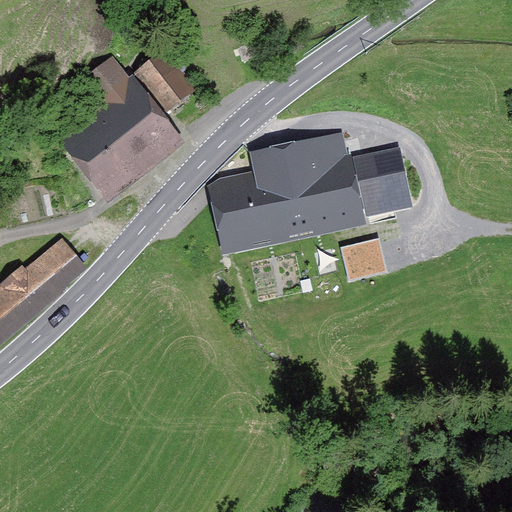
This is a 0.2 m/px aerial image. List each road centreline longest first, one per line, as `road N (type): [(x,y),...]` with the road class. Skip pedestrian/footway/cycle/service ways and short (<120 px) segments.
road 1 (secondary): [(0,369),(92,285),(236,130),(410,0)]
road 2 (track): [(236,130),(364,129),(405,150),(443,211),(478,226),(511,228)]
road 3 (unknown): [(0,239),(84,230),(105,239),(115,260)]
